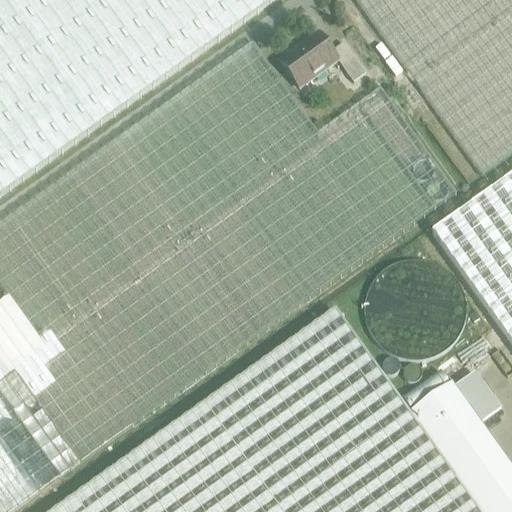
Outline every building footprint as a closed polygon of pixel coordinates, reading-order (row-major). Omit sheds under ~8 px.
[(0,0),(0,200),(279,0),(0,0)] [(511,0),(353,0),(411,81),(482,180),(511,158),(511,0)] [(353,87),(366,78),(344,48),(332,56),(319,37),(280,65),(300,93),(338,65),(353,87)] [(0,228),(0,288),(9,300),(47,353),(0,386),(0,511),(15,511),(237,355),(455,197),(380,93),(318,138),(254,47),(145,126),(0,228)] [(511,184),(435,241),(511,348),(511,184)] [(456,316),(455,307),(453,298),(448,289),(443,283),(436,277),(427,273),(420,271),(411,270),(401,270),(395,272),(386,277),(379,282),(372,289),(368,297),(365,306),(364,315),(365,324),(367,333),(372,342),(378,348),(384,354),(393,358),(401,361),(410,362),(420,361),(427,358),(436,354),(443,348),(448,342),(452,334),(455,325),(456,316)] [(9,300),(0,306),(0,386),(47,353),(9,300)] [(476,511),(409,418),(336,316),(61,511),(476,511)] [(443,373),(403,401),(411,413),(452,385),(443,373)] [(452,388),(409,418),(476,511),(511,511),(511,471),(480,427),(501,413),(475,376),(454,391),(452,388)]
